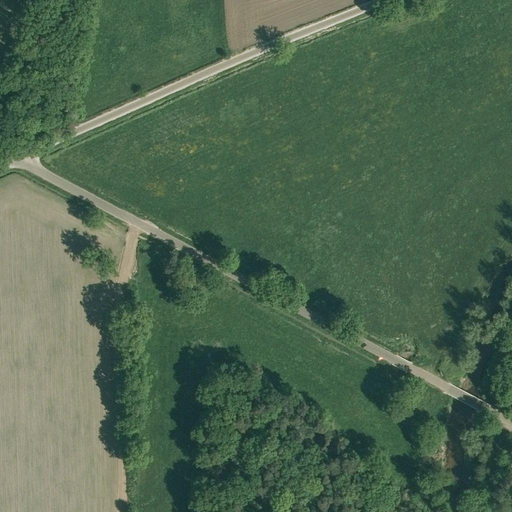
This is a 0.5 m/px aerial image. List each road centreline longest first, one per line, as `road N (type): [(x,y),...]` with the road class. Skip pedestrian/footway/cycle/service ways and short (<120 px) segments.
road 1 (unclassified): [(509,420),(20,154)]
road 2 (unclassified): [(20,154),(371,0)]
road 3 (track): [(136,222),(125,262),(122,511)]
